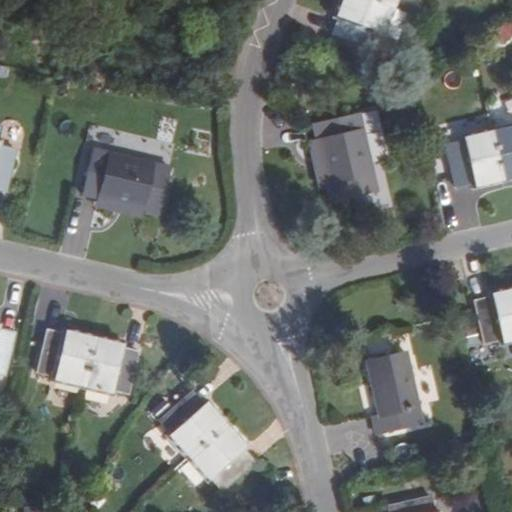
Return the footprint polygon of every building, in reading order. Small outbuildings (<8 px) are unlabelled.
[(382,34),(393,7),(373,0),(340,0),(334,16),(337,17),(331,34),(373,50),(379,33),(382,34)] [(359,113),(313,124),(316,140),(327,186),(331,203),(377,192),(359,113)] [(511,125),(489,131),(501,181),(511,178),(511,125)] [(462,140),(445,144),(454,188),(472,184),(472,188),(501,181),(489,131),(461,137),(462,140)] [(307,142),(317,188),(327,186),(316,140),(307,142)] [(0,147),(0,191),(5,193),(15,151),(0,147)] [(93,151),(82,196),(96,200),(143,211),(158,214),(169,168),(93,151)] [(141,220),(143,211),(96,200),(93,209),(141,220)] [(490,297),(472,301),(482,346),(500,341),(500,343),(511,340),(511,288),(488,294),(490,297)] [(0,374),(4,375),(14,334),(0,331),(0,374)] [(81,388),(93,338),(65,331),(64,336),(47,332),(37,373),(53,376),(52,381),(81,388)] [(122,345),(93,338),(81,388),(110,396),(112,390),(127,395),(138,354),(121,350),(122,345)] [(377,417),(371,418),(375,436),(422,425),(406,352),(365,362),(377,417)] [(187,460),(226,426),(205,402),(202,405),(191,393),(160,421),(170,433),(167,437),(187,460)] [(245,448),(226,426),(187,460),(207,481),(211,479),(222,490),(253,463),(242,451),(245,448)] [(388,511),(434,511),(431,496),(387,506),(388,511)] [(22,511),(43,511),(42,503),(21,506),(22,511)]
